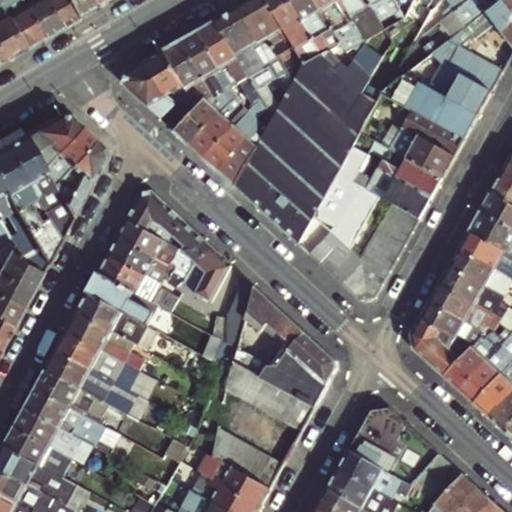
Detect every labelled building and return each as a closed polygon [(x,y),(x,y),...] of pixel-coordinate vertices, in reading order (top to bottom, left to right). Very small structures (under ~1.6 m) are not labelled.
[(0,0),(0,5),(25,48),(43,37),(20,0),(0,0)] [(20,0),(43,37),(60,27),(44,0),(20,0)] [(44,0),(60,27),(77,17),(66,0),(44,0)] [(66,0),(77,17),(95,7),(90,0),(66,0)] [(306,64),(269,0),(255,0),(249,4),(280,56),(285,53),(288,58),(283,61),(296,83),(306,64)] [(290,0),(269,0),(306,64),(321,56),(330,50),(322,35),(313,40),(290,0)] [(316,0),(290,0),(313,40),(322,35),(330,50),(341,43),(316,0)] [(366,43),(341,0),(316,0),(341,43),(347,53),(361,46),(366,43)] [(386,31),(367,0),(341,0),(366,43),(386,31)] [(394,0),(367,0),(386,31),(388,30),(406,20),(395,2),(394,0)] [(495,23),(511,45),(511,0),(502,0),(467,27),(450,41),(457,46),(461,48),(504,72),(475,39),(495,23)] [(456,13),(467,27),(502,0),(471,0),(465,6),(456,13)] [(249,4),(218,22),(262,98),(272,116),(275,120),(281,108),(268,86),(285,76),(293,88),(296,83),(283,61),(288,58),(285,53),(280,56),(249,4)] [(25,48),(0,5),(0,51),(5,59),(25,48)] [(262,98),(218,22),(199,33),(226,78),(232,89),(241,83),(255,106),(262,98)] [(212,93),(226,78),(199,33),(182,42),(212,93)] [(182,42),(163,54),(190,99),(196,110),(212,93),(182,42)] [(330,50),(336,60),(347,53),(341,43),(330,50)] [(450,67),(493,91),(504,72),(461,48),(457,54),(450,67)] [(340,79),(344,74),(336,60),(330,50),(321,56),(336,74),(340,79)] [(381,65),(360,52),(344,74),(340,79),(358,101),(363,93),(365,90),(381,65)] [(190,99),(163,54),(144,65),(178,107),(190,99)] [(300,246),(314,218),(361,133),(345,123),(358,101),(340,79),(336,74),(321,56),(306,64),(296,83),(293,88),(281,108),(275,120),(236,187),(282,230),(300,246)] [(479,116),(493,91),(450,67),(443,63),(428,88),(479,116)] [(125,85),(176,132),(187,120),(178,107),(144,65),(126,75),(125,85)] [(394,101),(412,112),(465,141),(479,116),(428,88),(407,76),(394,101)] [(221,113),(233,100),(237,96),(236,94),(228,98),(226,95),(233,91),(232,89),(226,78),(212,93),(196,110),(187,120),(176,132),(191,146),(221,113)] [(228,119),(221,113),(191,146),(205,159),(249,113),(243,108),(237,96),(233,100),(238,109),(228,119)] [(255,106),(249,113),(205,159),(220,172),(272,116),(262,98),(255,106)] [(412,112),(403,128),(456,158),(465,141),(412,112)] [(60,114),(26,134),(45,167),(82,126),(70,115),(60,114)] [(236,187),(275,120),(272,116),(220,172),(236,187)] [(82,126),(45,167),(56,186),(67,174),(70,170),(97,139),(82,126)] [(392,150),(409,160),(443,180),(456,158),(403,128),(392,150)] [(26,134),(7,145),(62,240),(74,217),(56,186),(45,167),(26,134)] [(97,139),(70,170),(76,175),(80,179),(84,171),(92,185),(107,157),(106,148),(97,139)] [(392,150),(376,141),(369,154),(381,161),(383,156),(388,159),(392,150)] [(0,149),(0,179),(34,237),(49,264),(62,240),(7,145),(0,149)] [(386,162),(381,171),(432,199),(443,180),(409,160),(402,171),(386,162)] [(78,183),(72,179),(67,174),(56,186),(74,217),(92,185),(84,171),(80,179),(78,183)] [(432,199),(381,171),(375,181),(359,172),(354,182),(394,204),(421,219),(432,199)] [(493,195),(511,205),(511,179),(504,175),(493,195)] [(26,242),(34,237),(0,179),(0,220),(8,216),(18,233),(20,232),(26,242)] [(144,194),(130,221),(152,233),(156,225),(165,234),(162,239),(168,242),(187,223),(154,193),(144,194)] [(483,213),(511,229),(511,205),(493,195),(483,213)] [(394,204),(386,218),(413,233),(421,220),(421,219),(394,204)] [(472,233),(511,254),(511,229),(483,213),(472,233)] [(311,256),(331,233),(314,218),(300,246),(311,256)] [(386,218),(379,231),(406,246),(413,233),(386,218)] [(0,242),(9,237),(0,221),(0,242)] [(130,221),(120,238),(173,267),(176,272),(180,266),(175,263),(182,250),(168,242),(162,239),(152,233),(130,221)] [(180,266),(176,272),(183,282),(215,249),(187,223),(168,242),(182,250),(175,263),(180,266)] [(379,231),(372,244),(398,259),(406,246),(379,231)] [(331,233),(311,256),(322,266),(343,243),(331,233)] [(511,274),(511,254),(472,233),(462,250),(510,276),(511,275),(511,274)] [(0,249),(12,242),(9,237),(0,242),(0,249)] [(120,238),(111,256),(163,285),(173,267),(120,238)] [(343,243),(322,266),(333,276),(354,253),(343,243)] [(372,244),(364,257),(391,273),(398,259),(372,244)] [(23,262),(14,246),(0,263),(0,272),(34,291),(44,273),(23,262)] [(215,249),(183,282),(193,296),(211,301),(234,266),(215,249)] [(511,290),(511,274),(511,275),(510,276),(462,250),(452,267),(506,297),(510,289),(511,290)] [(354,253),(333,276),(345,286),(357,271),(363,261),(354,253)] [(163,285),(111,256),(101,274),(135,293),(172,313),(179,301),(160,290),(163,285)] [(363,261),(357,271),(384,286),(391,273),(364,257),(363,261)] [(494,307),(499,309),(502,305),(506,297),(452,267),(442,285),(490,312),(492,311),(494,307)] [(357,271),(345,286),(362,302),(377,298),(384,286),(357,271)] [(0,296),(24,309),(34,291),(0,272),(0,296)] [(132,299),(135,293),(101,274),(90,293),(150,326),(157,313),(132,299)] [(485,325),(489,327),(499,309),(494,307),(492,311),(490,312),(442,285),(432,303),(481,330),(483,326),(485,325)] [(257,287),(243,319),(261,331),(269,323),(282,310),(257,288),(257,287)] [(90,293),(79,313),(137,344),(146,349),(157,329),(150,326),(90,293)] [(0,316),(15,325),(24,309),(0,296),(0,316)] [(208,317),(179,301),(172,313),(202,329),(208,317)] [(486,333),(489,327),(485,325),(483,326),(481,330),(432,303),(422,320),(467,346),(472,340),(476,344),(483,337),(486,339),(489,335),(486,333)] [(290,342),(286,347),(329,385),(338,370),(337,361),(282,310),(269,323),(290,342)] [(137,344),(79,313),(69,331),(127,363),(139,369),(144,360),(131,353),(137,344)] [(0,353),(15,325),(0,316),(0,353)] [(467,346),(422,320),(414,335),(416,351),(446,377),(472,348),(467,346)] [(498,342),(502,346),(511,334),(511,327),(504,320),(489,335),(486,339),(483,337),(476,344),(472,340),(467,346),(472,348),(446,377),(461,391),(499,349),(495,345),(498,342)] [(69,331),(58,351),(116,382),(127,363),(69,331)] [(511,360),(509,357),(511,354),(502,346),(498,342),(495,345),(499,349),(461,391),(476,404),(511,363),(511,360)] [(261,378),(267,367),(231,347),(227,359),(261,378)] [(267,367),(261,378),(317,408),(329,385),(286,347),(276,359),(272,367),(267,367)] [(58,351),(47,371),(110,405),(118,409),(124,398),(111,391),(116,382),(58,351)] [(511,354),(509,357),(511,360),(511,363),(476,404),(490,418),(511,393),(511,354)] [(227,359),(223,387),(304,431),(317,408),(261,378),(227,359)] [(110,405),(47,371),(37,389),(83,415),(100,424),(104,426),(107,421),(102,419),(110,405)] [(187,396),(174,388),(170,395),(184,403),(187,396)] [(37,389),(27,409),(84,440),(111,455),(122,436),(104,426),(100,424),(96,430),(80,421),(83,415),(37,389)] [(511,393),(490,418),(505,431),(511,422),(511,393)] [(373,412),(351,451),(414,485),(415,486),(442,455),(391,408),(373,412)] [(84,440),(27,409),(17,428),(74,459),(84,440)] [(74,459),(17,428),(6,447),(63,478),(74,459)] [(217,429),(213,457),(271,490),(284,467),(217,429)] [(63,478),(6,447),(0,457),(0,469),(62,504),(69,508),(80,487),(63,478)] [(351,451),(341,470),(399,501),(403,504),(414,485),(351,451)] [(442,455),(415,486),(442,500),(465,475),(442,455)] [(271,490),(213,457),(201,474),(262,507),(271,490)] [(57,511),(62,504),(0,469),(0,494),(33,511),(57,511)] [(392,511),(399,501),(341,470),(330,489),(372,511),(392,511)] [(154,479),(139,471),(130,487),(145,495),(154,479)] [(259,511),(262,507),(201,474),(190,490),(228,511),(259,511)] [(442,500),(431,511),(459,511),(480,489),(465,475),(442,500)] [(372,511),(330,489),(320,508),(328,511),(372,511)] [(480,489),(459,511),(485,511),(495,502),(480,489)] [(206,511),(205,511),(228,511),(190,490),(182,498),(206,511)] [(141,496),(132,491),(125,504),(134,509),(141,496)] [(33,511),(0,494),(0,511),(33,511)] [(505,511),(495,502),(485,511),(505,511)]
